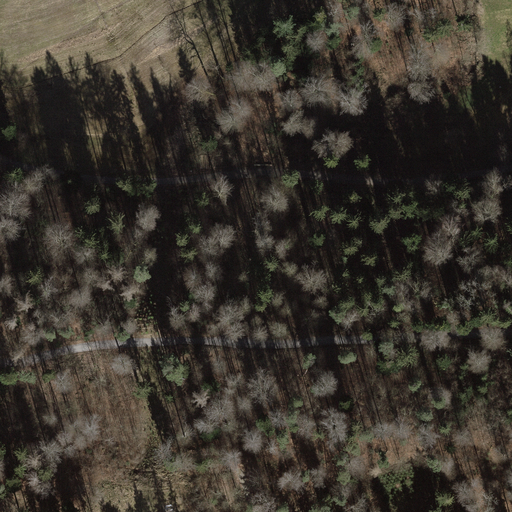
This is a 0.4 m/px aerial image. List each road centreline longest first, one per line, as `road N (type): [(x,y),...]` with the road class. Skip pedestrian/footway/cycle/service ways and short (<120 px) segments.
road 1 (track): [(0,161),(125,181),(270,171),(396,183),(511,169)]
road 2 (track): [(0,362),(121,343),(511,331)]
